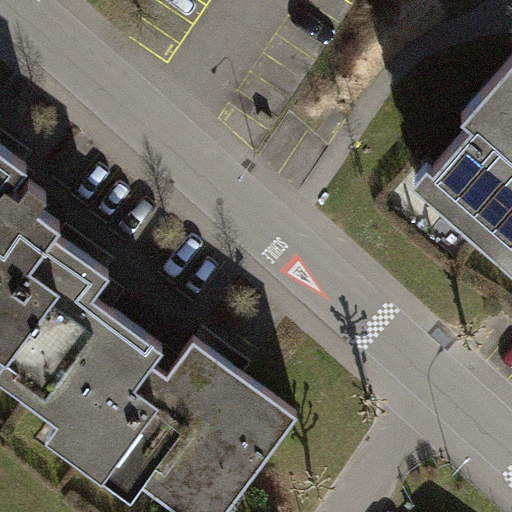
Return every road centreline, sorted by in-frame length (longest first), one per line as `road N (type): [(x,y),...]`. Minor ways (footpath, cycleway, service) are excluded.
road 1 (residential): [(8,0),(428,374)]
road 2 (residential): [(428,374),(339,511)]
